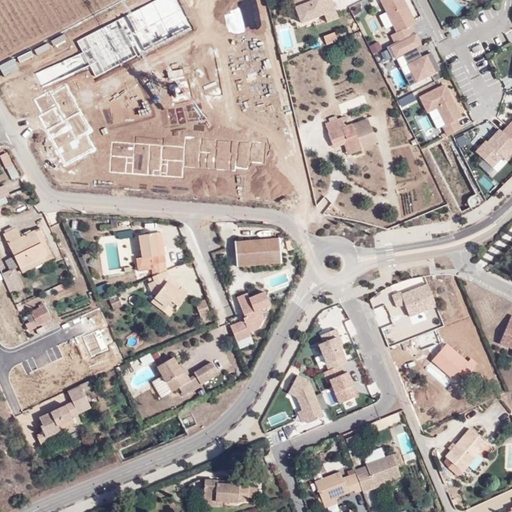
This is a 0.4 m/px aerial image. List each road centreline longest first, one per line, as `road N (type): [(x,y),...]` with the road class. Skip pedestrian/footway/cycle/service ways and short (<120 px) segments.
road 1 (residential): [(319,272),(230,417),(203,439),(32,511)]
road 2 (residential): [(351,304),(389,401),(282,452),(302,511)]
road 3 (residential): [(351,304),(367,309),(449,511)]
road 4 (residential): [(190,212),(55,200),(13,131)]
road 5 (residential): [(511,205),(445,239),(348,252)]
road 6 (residential): [(320,250),(277,218),(190,212)]
road 7 (residential): [(422,0),(447,48),(505,17),(507,0)]
